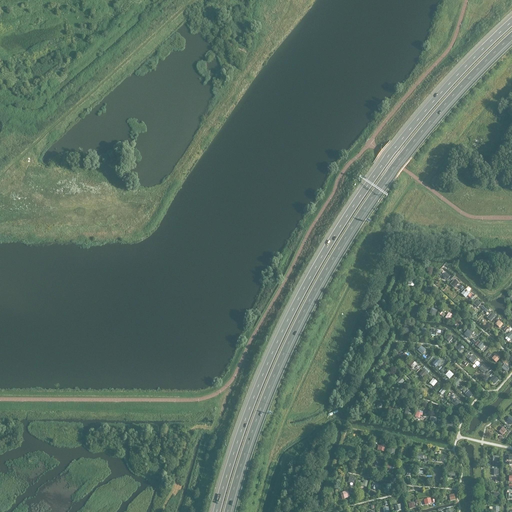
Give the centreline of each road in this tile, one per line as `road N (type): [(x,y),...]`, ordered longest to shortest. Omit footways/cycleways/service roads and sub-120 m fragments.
road 1 (motorway): [(511,20),(409,129),(328,244),(271,352),(216,511)]
road 2 (motorway): [(227,511),(282,353),(332,258),(415,138),(511,35)]
road 3 (track): [(167,492),(190,430),(213,429),(221,391)]
